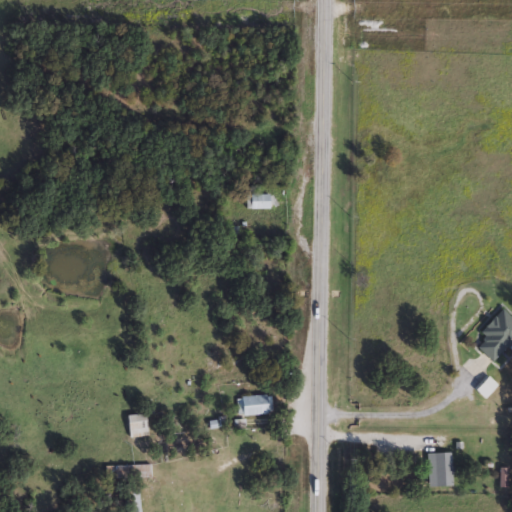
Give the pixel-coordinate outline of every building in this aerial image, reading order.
[(272,208),(243,208),(243,193),(272,193),(272,208)] [(477,330),(499,307),(511,319),(511,339),(491,361),(475,345),(483,336),(477,330)] [(237,414),(237,395),(265,395),(265,414),(237,414)] [(127,436),(126,414),(145,413),(146,435),(127,436)] [(450,452),(450,485),(425,485),(425,452),(450,452)] [(150,477),(103,477),(103,464),(150,464),(150,477)] [(124,511),(124,490),(136,490),(136,511),(124,511)]
